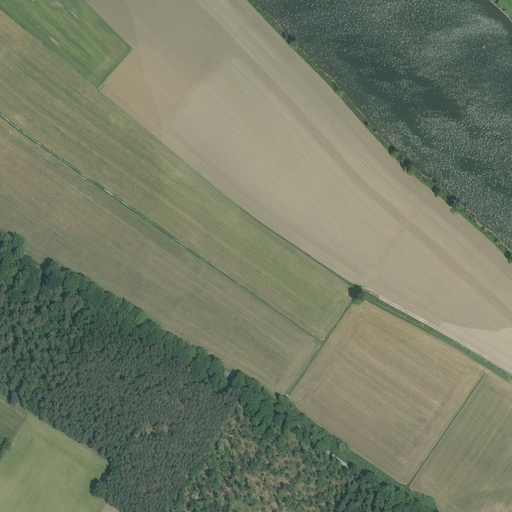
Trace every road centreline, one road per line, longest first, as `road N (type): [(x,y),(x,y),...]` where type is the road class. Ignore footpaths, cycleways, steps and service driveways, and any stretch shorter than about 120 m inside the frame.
road 1 (track): [(0,243),(270,400),(322,447),(429,511)]
road 2 (track): [(511,373),(366,290)]
road 3 (track): [(230,376),(203,384),(174,448),(112,475)]
